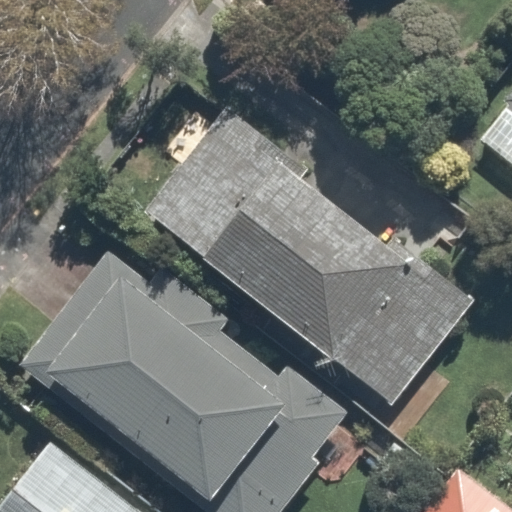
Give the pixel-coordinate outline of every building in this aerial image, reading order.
[(511,92),(485,130),(511,149),(511,92)] [(233,104),(149,208),(389,402),(473,298),(233,104)] [(109,236),(27,346),(210,482),(195,504),(205,511),(273,511),(307,468),(335,489),(376,435),(109,236)] [(136,511),(37,428),(0,471),(0,511),(136,511)] [(511,511),(511,498),(441,448),(395,511),(511,511)]
